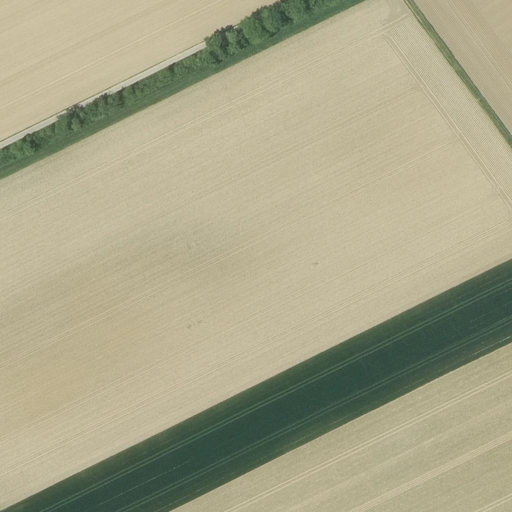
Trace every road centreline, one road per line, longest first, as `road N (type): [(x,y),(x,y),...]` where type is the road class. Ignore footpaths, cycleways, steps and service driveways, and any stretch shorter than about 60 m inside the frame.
road 1 (track): [(0,152),(305,0)]
road 2 (track): [(511,143),(409,0)]
